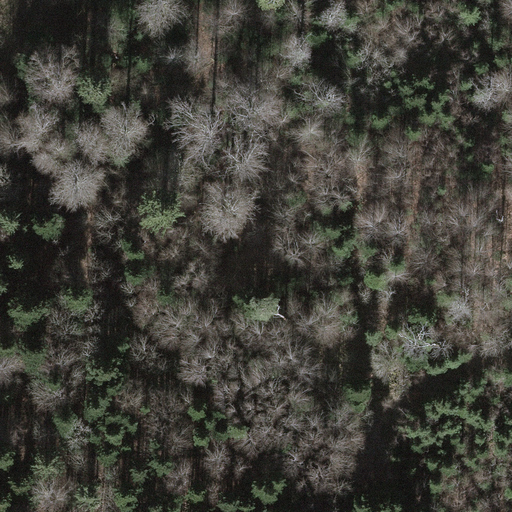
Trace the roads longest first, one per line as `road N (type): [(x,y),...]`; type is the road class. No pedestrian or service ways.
road 1 (track): [(36,0),(12,28),(12,69),(84,221),(88,419),(122,511)]
road 2 (track): [(381,415),(440,377),(511,346)]
